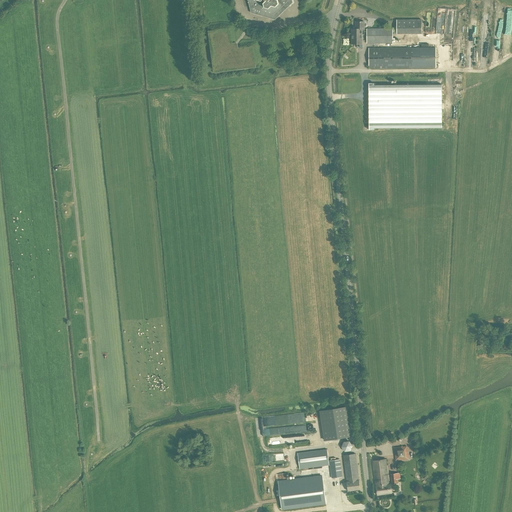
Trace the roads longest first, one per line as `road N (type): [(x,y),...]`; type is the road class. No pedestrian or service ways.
road 1 (tertiary): [(371,511),(330,99),(341,0)]
road 2 (track): [(66,0),(57,22),(98,440),(87,477)]
road 3 (track): [(329,72),(482,72),(511,55)]
